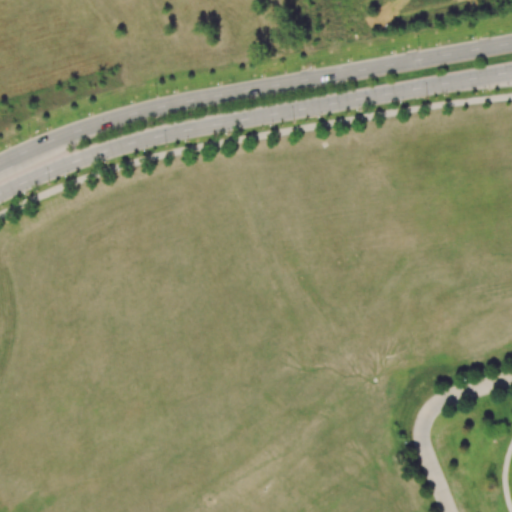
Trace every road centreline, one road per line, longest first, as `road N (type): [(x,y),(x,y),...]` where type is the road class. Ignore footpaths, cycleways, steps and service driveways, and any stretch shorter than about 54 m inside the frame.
road 1 (primary): [(0,196),(144,139),(511,71)]
road 2 (primary): [(511,42),(175,102),(85,127),(0,165)]
road 3 (residential): [(449,511),(422,443),(425,416),(441,400),(511,377)]
